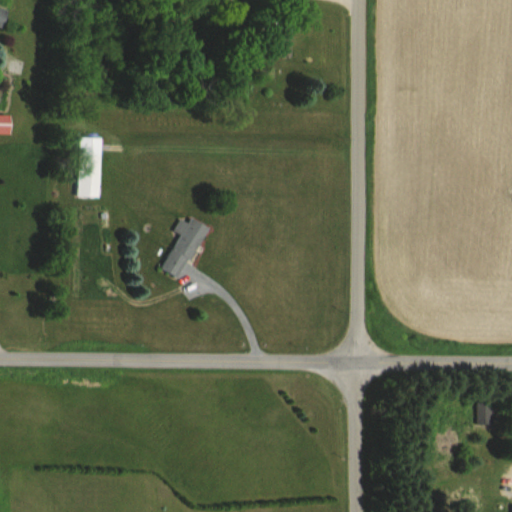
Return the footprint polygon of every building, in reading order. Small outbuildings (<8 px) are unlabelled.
[(275,56),(285,56),(285,31),(275,31),(275,56)] [(0,117),(0,136),(6,137),(8,118),(0,117)] [(78,138),(100,139),(97,200),(76,199),(78,138)] [(178,279),(210,228),(192,217),(189,222),(183,219),(177,229),(183,233),(160,268),(178,279)] [(490,424),(490,401),(471,401),(471,424),(490,424)]
